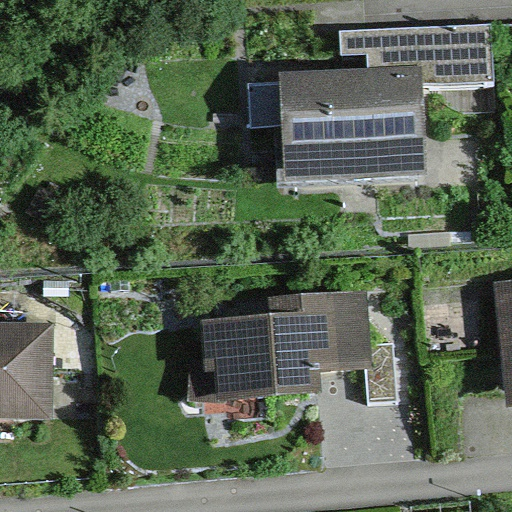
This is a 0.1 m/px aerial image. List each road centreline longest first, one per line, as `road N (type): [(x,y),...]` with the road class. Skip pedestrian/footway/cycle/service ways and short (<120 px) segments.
road 1 (residential): [(511,477),(112,511)]
road 2 (track): [(0,108),(145,0)]
